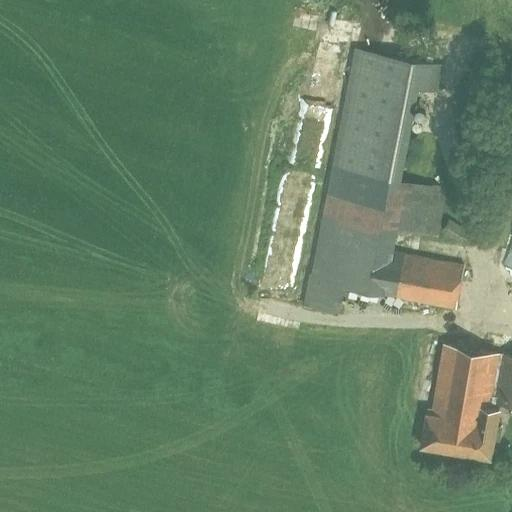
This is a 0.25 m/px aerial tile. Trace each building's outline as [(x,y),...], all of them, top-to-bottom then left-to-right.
[(356,48),(341,131),(408,140),(418,86),(437,90),(442,64),(356,48)] [(314,273),(345,279),(353,246),(388,249),(393,221),(402,173),(408,141),(340,131),(314,273)] [(449,184),(402,173),(393,221),(441,233),(449,184)] [(459,241),(467,229),(451,217),(442,229),(459,241)] [(353,246),(345,287),(457,307),(466,264),(388,249),(353,246)] [(345,279),(314,273),(312,273),(305,305),(340,312),(345,279)] [(493,406),(494,401),(504,353),(445,343),(434,408),(429,407),(422,446),(492,457),(495,438),(500,439),(503,425),(497,424),(500,407),(493,406)] [(511,354),(504,353),(494,401),(511,404),(511,354)]
